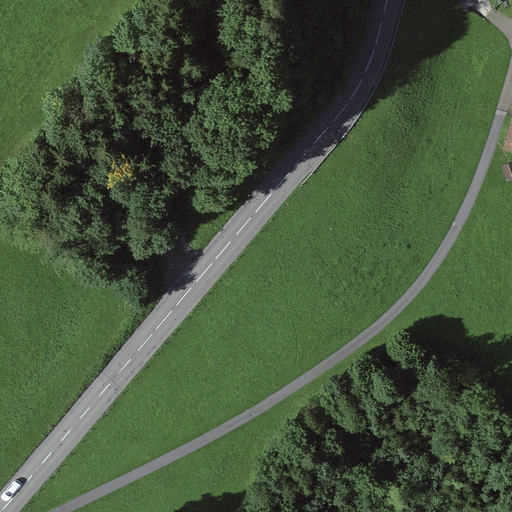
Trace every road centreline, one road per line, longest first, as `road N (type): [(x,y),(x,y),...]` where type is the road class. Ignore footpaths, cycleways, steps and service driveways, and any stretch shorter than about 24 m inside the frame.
road 1 (track): [(511,78),(460,223),(381,325),(272,402),(61,511)]
road 2 (tertiary): [(1,511),(350,101),(387,0)]
